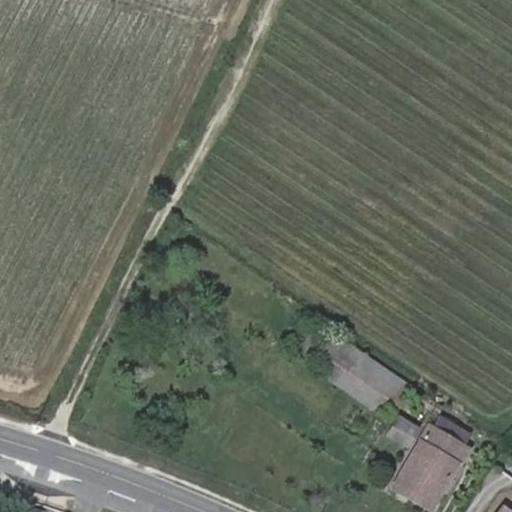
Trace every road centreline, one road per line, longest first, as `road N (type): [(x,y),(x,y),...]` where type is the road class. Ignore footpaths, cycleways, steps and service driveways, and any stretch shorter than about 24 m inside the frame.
road 1 (track): [(266,0),(40,456)]
road 2 (tertiary): [(0,445),(187,511)]
